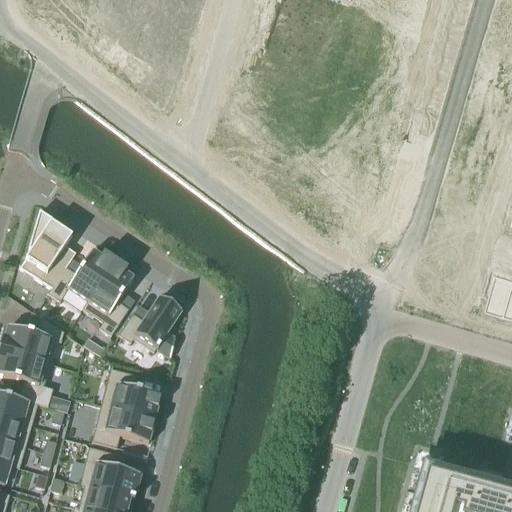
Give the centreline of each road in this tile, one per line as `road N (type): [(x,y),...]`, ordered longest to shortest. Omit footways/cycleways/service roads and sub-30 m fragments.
road 1 (residential): [(159,511),(210,312),(203,296),(12,171)]
road 2 (residential): [(377,319),(416,226),(484,0)]
road 3 (residential): [(184,150),(327,256),(377,319)]
road 4 (unclassified): [(324,511),(377,319)]
road 5 (residential): [(56,51),(184,150)]
road 6 (residential): [(228,0),(184,150)]
road 7 (residential): [(377,319),(511,358)]
road 8 (residential): [(56,51),(12,171)]
